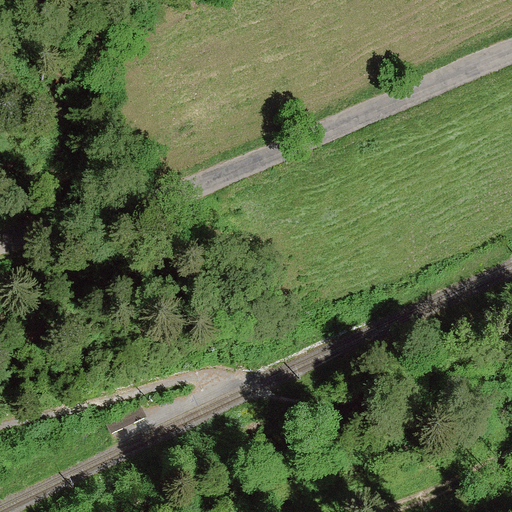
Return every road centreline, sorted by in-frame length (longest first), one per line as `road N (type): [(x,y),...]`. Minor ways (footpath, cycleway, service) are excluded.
road 1 (unclassified): [(511,52),(176,193),(0,242)]
road 2 (track): [(0,425),(182,379),(229,380)]
road 3 (track): [(511,448),(356,511)]
